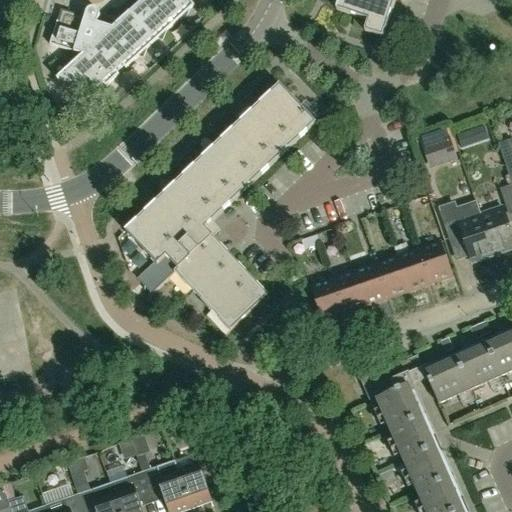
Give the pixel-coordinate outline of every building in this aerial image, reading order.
[(194,5),(189,0),(135,0),(135,1),(135,2),(135,4),(135,5),(135,6),(136,7),(129,13),(128,12),(126,12),(124,13),(123,14),(122,14),(122,15),(122,16),(121,16),(121,17),(121,18),(122,20),(118,24),(99,18),(100,16),(100,15),(100,13),(99,12),(98,11),(97,10),(96,9),(95,9),(93,8),(91,9),(90,9),(88,10),(88,11),(87,13),(85,18),(61,10),(50,45),(76,53),(80,58),(57,80),(58,81),(59,79),(96,91),(119,74),(117,72),(124,66),(126,68),(139,57),(144,59),(148,48),(158,39),(163,41),(167,31),(181,18),(186,20),(190,9),(194,5)] [(339,0),(336,10),(368,21),(365,32),(383,38),(395,0),(339,0)] [(269,295),(213,237),(221,230),(213,222),(316,124),(280,85),(125,232),(157,266),(166,257),(177,269),(174,272),(230,332),(269,295)] [(430,170),(457,160),(449,137),(422,147),(430,170)] [(505,169),(511,166),(511,143),(511,141),(497,146),(505,169)] [(508,213),(511,212),(511,185),(500,190),(508,213)] [(472,264),(494,256),(480,216),(475,202),(457,209),(455,203),(438,209),(447,235),(460,230),(472,264)] [(480,216),(494,256),(511,249),(511,235),(502,208),(481,215),(476,202),(475,202),(480,216)] [(419,250),(431,285),(453,278),(441,242),(419,250)] [(410,293),(431,285),(419,250),(397,257),(410,293)] [(388,300),(410,293),(397,257),(376,264),(388,300)] [(366,307),(388,300),(376,264),(354,272),(366,307)] [(345,315),(366,307),(354,272),(332,279),(345,315)] [(322,322),(345,315),(332,279),(310,287),(322,322)] [(372,376),(382,398),(377,400),(426,511),(469,511),(415,387),(428,381),(440,406),(511,373),(511,329),(423,368),(417,356),(372,376)] [(71,365),(57,384),(65,390),(79,371),(71,365)] [(174,461),(191,510),(212,503),(206,485),(218,481),(207,450),(192,456),(195,466),(180,472),(175,461),(174,461)] [(168,511),(184,511),(191,510),(174,461),(157,468),(142,473),(153,504),(165,500),(168,511)] [(143,511),(142,508),(153,504),(142,473),(110,484),(120,511),(143,511)] [(120,511),(110,484),(79,495),(84,511),(120,511)] [(84,511),(79,495),(47,506),(48,511),(84,511)] [(48,511),(47,506),(30,511),(28,511),(23,497),(9,502),(8,502),(11,511),(48,511)] [(11,511),(8,502),(9,502),(8,499),(0,501),(0,505),(2,511),(0,511),(11,511)]
